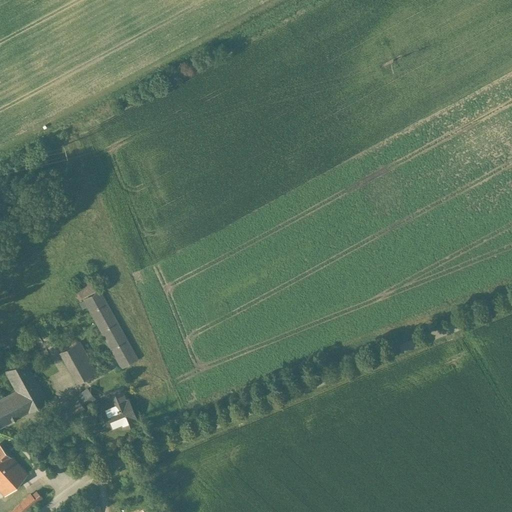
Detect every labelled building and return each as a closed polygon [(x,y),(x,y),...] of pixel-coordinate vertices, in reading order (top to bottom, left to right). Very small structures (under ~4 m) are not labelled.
[(83,297),(98,289),(92,279),(78,287),(83,297)] [(136,358),(99,291),(84,299),(116,358),(121,367),(124,365),(136,358)] [(78,341),(59,352),(67,366),(86,355),(78,341)] [(86,355),(67,366),(76,381),(95,371),(86,355)] [(24,360),(5,370),(16,390),(35,379),(24,360)] [(16,390),(0,398),(0,426),(47,401),(35,379),(16,390)] [(87,388),(76,396),(84,406),(94,398),(87,388)] [(123,390),(115,394),(118,401),(100,408),(107,424),(119,419),(122,427),(135,421),(134,417),(135,417),(127,398),(126,398),(123,390)] [(76,396),(45,419),(57,435),(88,411),(84,406),(76,396)] [(0,444),(0,465),(10,456),(0,444)] [(10,456),(0,465),(0,489),(5,495),(27,474),(10,456)] [(42,497),(36,491),(32,495),(37,501),(42,497)] [(30,494),(12,510),(14,511),(25,511),(37,501),(32,495),(30,494)]
